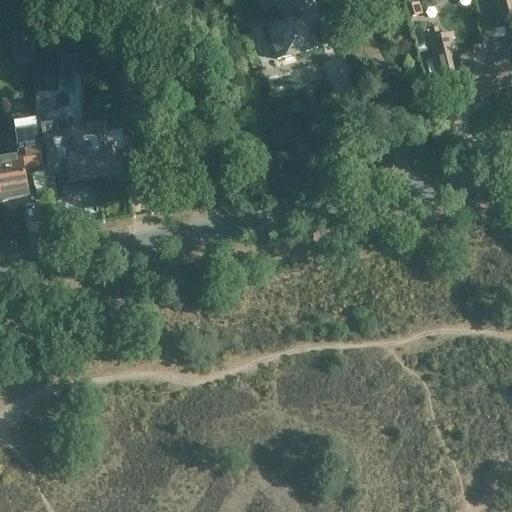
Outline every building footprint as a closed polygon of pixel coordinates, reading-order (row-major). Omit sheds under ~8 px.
[(21,0),(10,0),(13,9),(23,7),(21,0)] [(319,26),(311,0),(280,0),(287,24),(268,29),(277,60),(317,49),(311,28),(319,26)] [(511,4),(511,0),(496,0),(503,24),(511,22),(511,4)] [(419,3),(407,7),(410,18),(422,14),(419,3)] [(433,30),(427,32),(430,40),(436,60),(438,75),(450,73),(452,82),(462,80),(466,98),(496,93),(495,86),(492,87),(487,60),(472,63),(471,56),(467,53),(456,56),(450,35),(436,39),(433,30)] [(511,56),(509,40),(484,45),(487,60),(492,87),(495,86),(496,93),(511,89),(511,56)] [(23,169),(43,166),(36,131),(37,131),(36,116),(14,120),(19,145),(13,147),(15,159),(0,161),(0,199),(1,203),(28,198),(23,169)] [(87,129),(96,177),(111,175),(114,176),(118,175),(120,173),(119,163),(135,160),(128,122),(87,129)] [(81,180),(96,177),(87,129),(63,133),(62,124),(43,127),(51,173),(69,170),(71,182),(74,183),(78,182),(81,180)]
